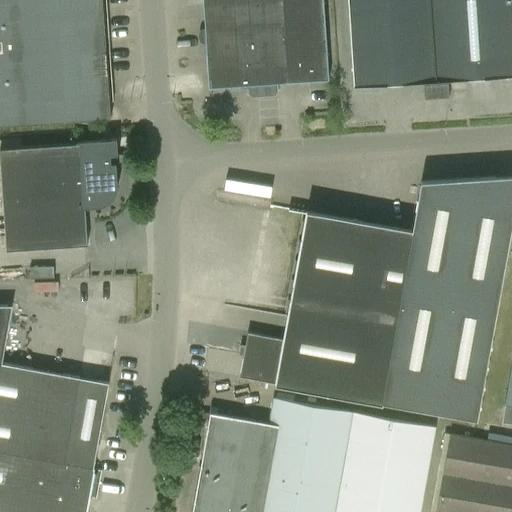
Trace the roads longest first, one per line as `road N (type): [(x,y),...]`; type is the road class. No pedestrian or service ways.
road 1 (unclassified): [(138,511),(155,385),(159,156)]
road 2 (unclassified): [(159,156),(511,141)]
road 3 (unclassified): [(159,156),(149,0)]
